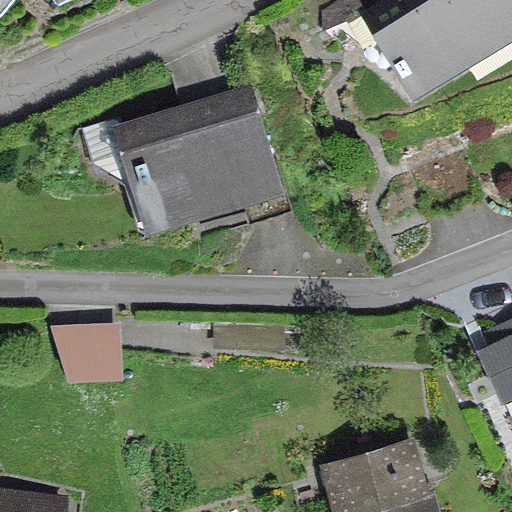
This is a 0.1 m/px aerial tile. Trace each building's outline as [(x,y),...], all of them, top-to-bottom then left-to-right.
[(511,11),(505,0),(371,0),(339,17),(385,100),(511,30),(511,11)] [(224,80),(89,122),(121,225),(256,184),(224,80)] [(511,315),(475,331),(511,418),(511,315)] [(123,326),(62,327),(64,388),(125,386),(123,326)] [(309,511),(409,511),(391,444),(298,470),(309,511)] [(0,497),(0,511),(49,511),(51,505),(0,497)]
